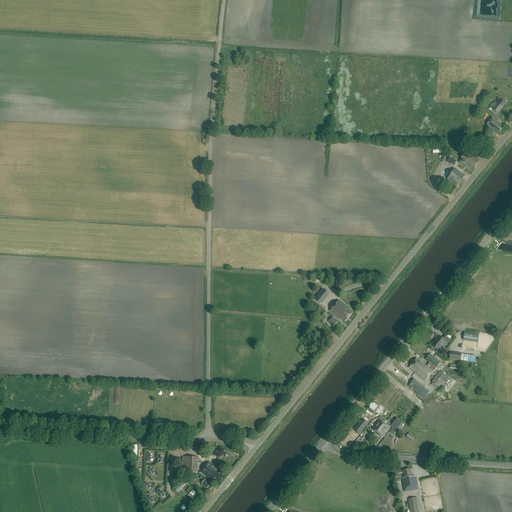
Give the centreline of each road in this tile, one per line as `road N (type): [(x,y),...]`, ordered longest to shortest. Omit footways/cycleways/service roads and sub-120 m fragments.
road 1 (unclassified): [(207,438),(208,152),(225,0)]
road 2 (tertiary): [(511,129),(255,447)]
road 3 (tertiary): [(323,443),(511,208)]
road 4 (unclassified): [(207,438),(0,426)]
road 5 (tertiary): [(511,465),(345,454),(323,443)]
